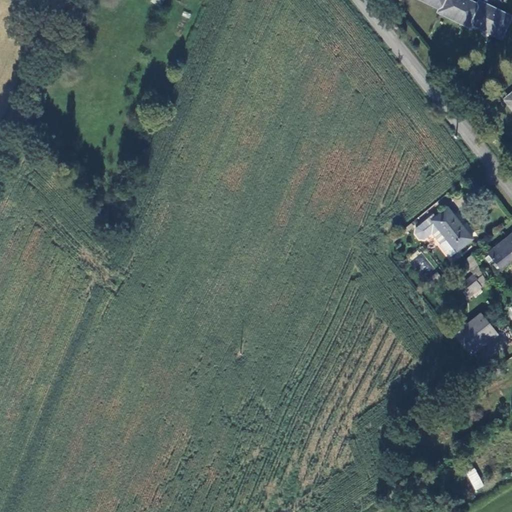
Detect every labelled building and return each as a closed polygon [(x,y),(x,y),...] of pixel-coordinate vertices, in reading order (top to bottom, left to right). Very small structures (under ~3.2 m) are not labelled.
[(472,24),(500,37),(508,19),(496,13),(495,14),(486,10),(487,9),(480,5),(479,9),(466,3),(465,4),(455,0),(422,0),(442,9),(440,13),(470,27),(472,24)] [(432,233),(451,257),(473,239),(448,208),(436,218),(433,214),(416,228),(415,234),(419,239),(424,239),(432,233)] [(511,233),(488,253),(501,270),(511,261),(511,233)] [(471,271),(478,266),(472,254),(464,262),(471,271)] [(424,270),(428,265),(420,257),(415,262),(424,270)] [(459,287),(462,292),(477,280),(473,276),(459,287)] [(462,292),(468,298),(487,284),(483,276),(477,280),(462,292)] [(481,316),(455,337),(471,356),(498,336),(481,316)] [(401,428),(388,437),(395,447),(399,444),(396,439),(405,433),(401,428)] [(360,471),(374,490),(344,511),(365,511),(400,487),(379,458),(360,471)] [(475,468),(465,473),(475,491),(484,486),(475,468)]
